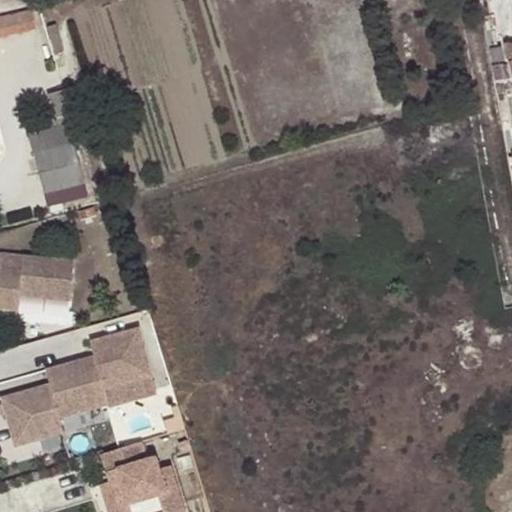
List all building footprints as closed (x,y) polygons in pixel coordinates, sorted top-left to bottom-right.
[(30,9),(0,16),(0,36),(35,27),(30,9)] [(66,89),(64,90),(47,95),(53,116),(48,117),(51,128),(29,134),(49,206),(87,195),(63,116),(73,113),(66,89)] [(73,262),(0,254),(0,307),(18,309),(19,293),(69,299),(73,262)] [(49,385),(1,399),(16,447),(64,432),(60,420),(109,404),(105,390),(153,375),(138,326),(89,342),(94,355),(45,370),(49,385)] [(153,375),(105,390),(109,404),(157,390),(153,375)] [(140,440),(103,453),(112,480),(122,511),(187,511),(170,463),(159,466),(155,454),(147,457),(140,440)] [(122,511),(112,480),(102,484),(111,511),(122,511)]
